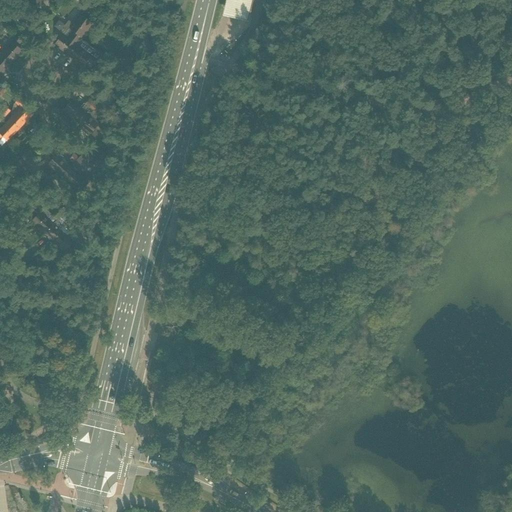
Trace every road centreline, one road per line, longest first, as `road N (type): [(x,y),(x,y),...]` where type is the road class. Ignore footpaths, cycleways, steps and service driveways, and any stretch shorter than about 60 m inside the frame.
road 1 (secondary): [(110,401),(204,0)]
road 2 (track): [(205,58),(405,109),(454,107)]
road 3 (residential): [(0,272),(16,247),(20,176),(42,84)]
